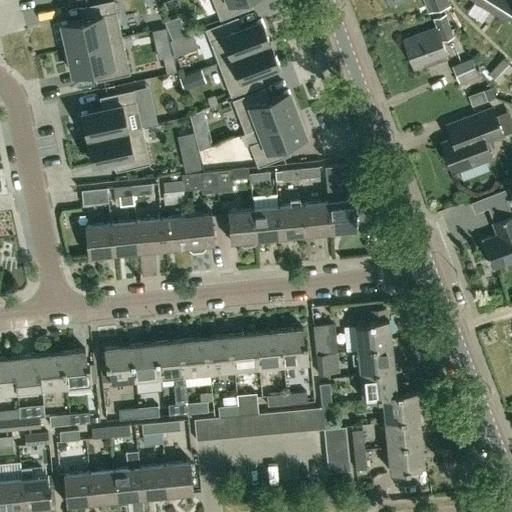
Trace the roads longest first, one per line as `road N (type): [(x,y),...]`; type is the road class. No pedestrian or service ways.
road 1 (residential): [(430,267),(398,277),(58,311)]
road 2 (residential): [(430,267),(327,0)]
road 3 (residential): [(58,311),(16,106),(0,81)]
road 4 (residential): [(511,488),(430,267)]
